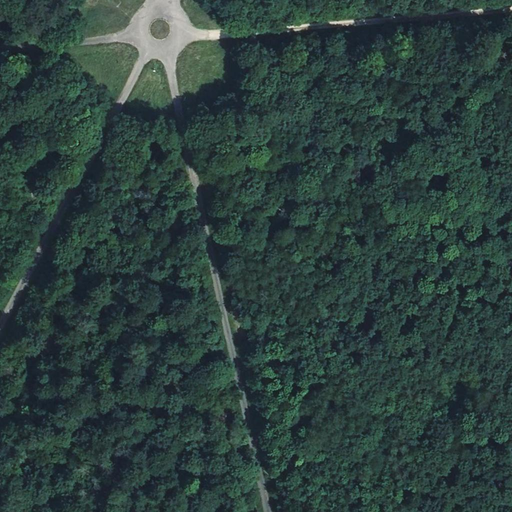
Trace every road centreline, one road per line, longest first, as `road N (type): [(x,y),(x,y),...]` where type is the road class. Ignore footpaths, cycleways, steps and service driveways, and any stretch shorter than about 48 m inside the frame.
road 1 (unclassified): [(274,511),(170,49)]
road 2 (track): [(181,34),(511,13)]
road 3 (unclassified): [(0,324),(145,47)]
road 4 (track): [(138,35),(0,50)]
